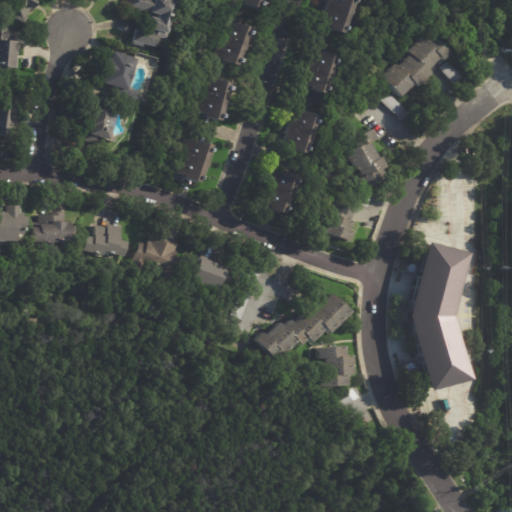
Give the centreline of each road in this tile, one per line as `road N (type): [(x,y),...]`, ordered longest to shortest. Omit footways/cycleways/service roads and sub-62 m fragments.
road 1 (residential): [(511,78),(436,143),(407,188),(373,306),(381,377),(458,511)]
road 2 (residential): [(0,174),(133,187),(377,274)]
road 3 (residential): [(291,0),(218,215)]
road 4 (residential): [(70,29),(40,109),(36,175)]
